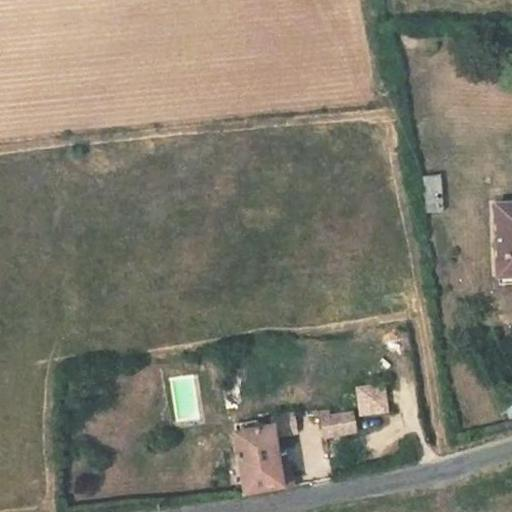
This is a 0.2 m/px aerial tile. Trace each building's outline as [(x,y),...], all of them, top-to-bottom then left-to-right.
[(443,212),(442,198),(439,175),(422,176),(425,213),(443,212)] [(511,206),(494,207),(498,275),(511,275),(511,206)] [(355,416),(386,414),(384,383),(353,385),(355,416)] [(329,410),(320,412),(325,439),(358,432),(354,414),(330,418),(329,410)] [(235,435),(246,496),(284,490),(273,427),(235,435)]
